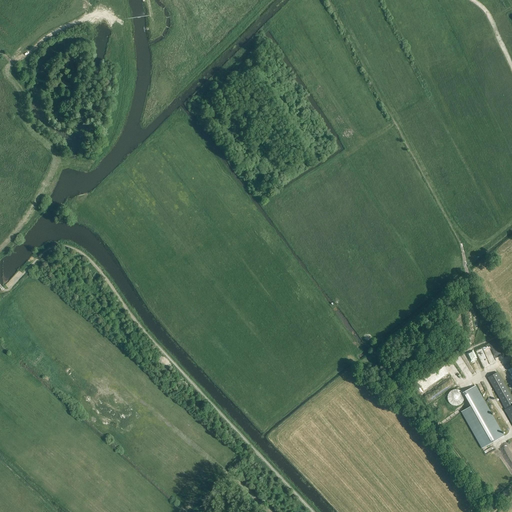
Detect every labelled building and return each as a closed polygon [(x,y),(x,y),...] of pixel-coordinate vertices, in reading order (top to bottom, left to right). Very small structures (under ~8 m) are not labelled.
[(62,82),(60,89),(69,92),(69,90),(74,91),(75,87),(72,86),(73,85),(62,82)] [(480,349),(488,367),(495,364),(491,355),(497,353),(500,360),(508,356),(501,340),(493,343),(493,344),(480,349)] [(465,356),(459,359),(470,376),(475,373),(465,356)] [(463,373),(455,361),(451,363),(461,379),(462,378),(460,375),(463,373)] [(511,383),(508,386),(511,393),(511,397),(511,398),(497,372),(488,378),(506,409),(511,405),(511,383)] [(482,449),(504,437),(475,386),(462,393),(470,407),(461,412),(482,449)] [(447,396),(447,398),(447,400),(448,403),(450,404),(452,406),(454,406),(457,406),(459,406),(461,404),(463,403),(464,400),(464,398),(464,396),(463,393),(461,392),(459,390),(457,390),(454,390),(452,390),(450,392),(448,393),(447,396)]
